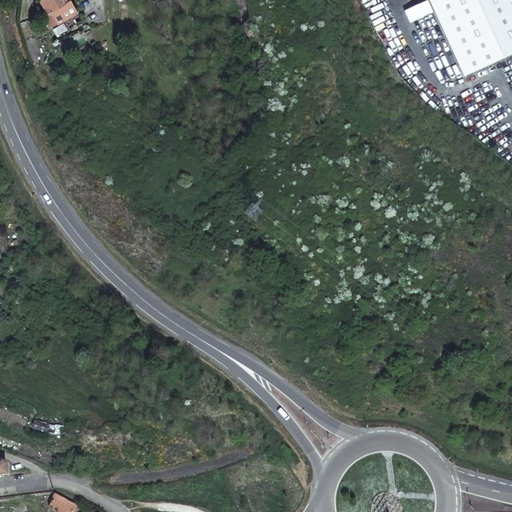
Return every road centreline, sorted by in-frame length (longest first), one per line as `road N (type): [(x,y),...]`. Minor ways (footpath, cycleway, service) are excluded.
road 1 (secondary): [(0,91),(56,205),(141,298),(190,333)]
road 2 (secondary): [(369,440),(190,333)]
road 3 (secondary): [(190,333),(276,406),(326,481)]
